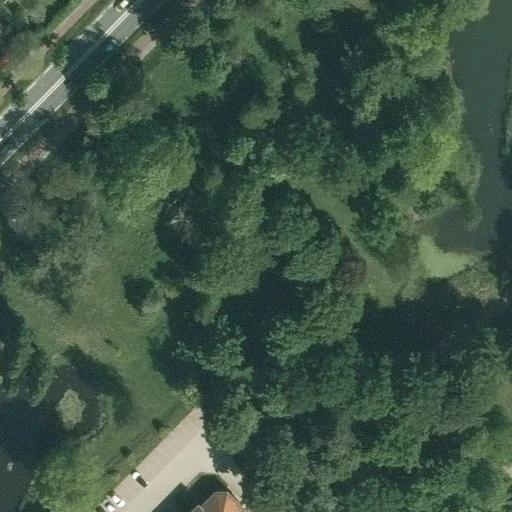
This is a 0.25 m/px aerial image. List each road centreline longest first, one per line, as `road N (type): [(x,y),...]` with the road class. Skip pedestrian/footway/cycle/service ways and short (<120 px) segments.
road 1 (secondary): [(0,147),(139,0)]
road 2 (residential): [(275,511),(206,440),(133,511)]
road 3 (residential): [(511,449),(474,469),(324,511)]
